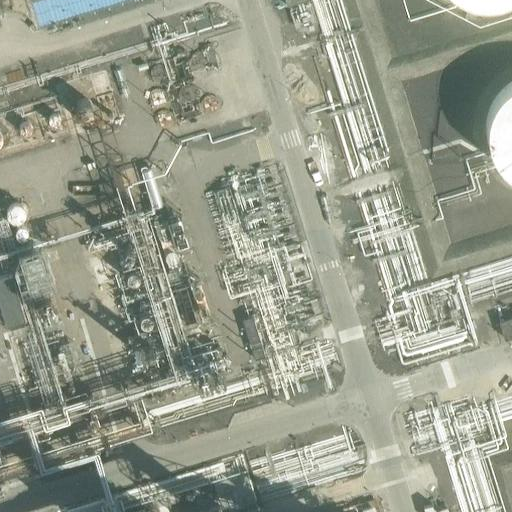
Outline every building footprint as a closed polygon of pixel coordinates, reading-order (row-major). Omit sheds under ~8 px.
[(127,0),(40,0),(48,25),(127,0)] [(511,77),(509,79),(502,86),(495,95),(491,103),(488,113),(487,125),(488,134),(491,145),(495,155),(503,164),(510,171),(511,171),(511,77)] [(114,90),(99,94),(105,114),(120,110),(114,90)] [(24,107),(0,113),(0,147),(32,139),(24,107)] [(109,276),(114,275),(118,274),(116,264),(107,267),(109,276)] [(0,278),(0,304),(7,326),(26,320),(12,275),(0,278)] [(243,320),(255,360),(266,357),(254,317),(243,320)] [(511,317),(499,321),(500,323),(505,340),(511,338),(511,317)] [(419,468),(423,483),(433,480),(429,465),(419,468)] [(379,511),(376,500),(343,509),(343,511),(379,511)]
